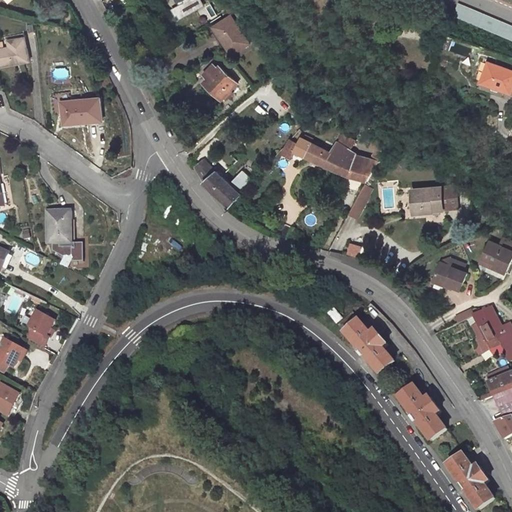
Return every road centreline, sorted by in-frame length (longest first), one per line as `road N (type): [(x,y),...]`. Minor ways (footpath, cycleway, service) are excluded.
road 1 (tertiary): [(459,511),(337,352),(308,327),(232,300),(166,313),(134,336),(71,420),(46,472)]
road 2 (tertiary): [(162,145),(213,213),(276,250),(356,278),(398,307),(468,403),(511,483)]
road 3 (tertiary): [(32,442),(112,276),(135,207)]
road 4 (tertiary): [(88,0),(162,145)]
road 5 (residential): [(135,207),(0,119)]
